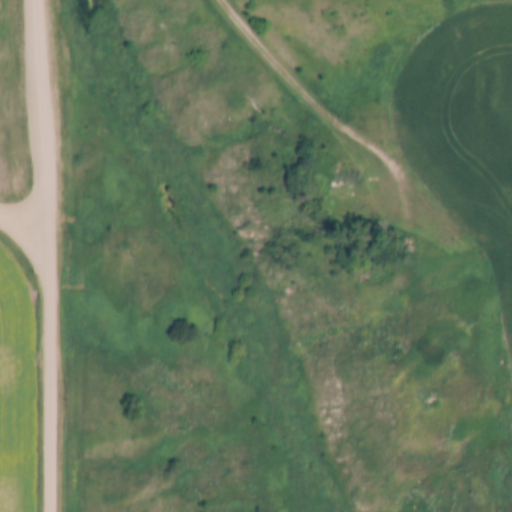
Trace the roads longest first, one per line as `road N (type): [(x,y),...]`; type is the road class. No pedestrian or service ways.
road 1 (residential): [(53,511),(41,0)]
road 2 (track): [(230,0),(304,87),(385,151),(399,170),(411,220)]
